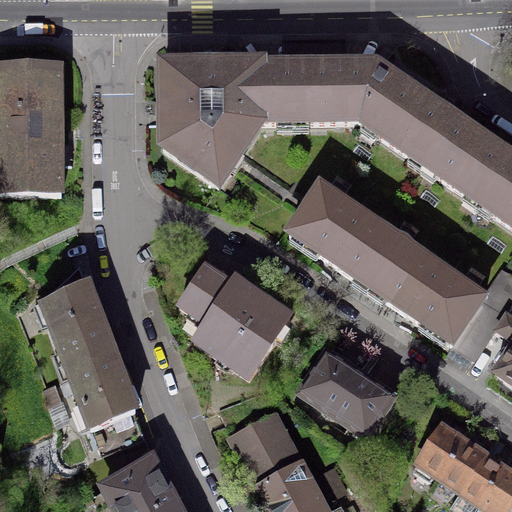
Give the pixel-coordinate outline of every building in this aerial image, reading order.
[(282,45),(282,71),(345,70),(345,44),(282,45)] [(359,139),(511,244),(511,168),(428,111),(368,70),(345,70),(320,70),(282,71),(203,71),(154,72),(154,120),(154,163),(220,206),(266,140),(359,139)] [(0,73),(0,199),(60,199),(60,136),(59,73),(0,73)] [(281,242),(367,297),(403,244),(317,189),(281,242)] [(367,297),(455,358),(491,306),(486,302),(403,244),(367,297)] [(205,328),(193,345),(249,383),(290,324),(234,285),(230,291),(226,289),(204,274),(179,310),(205,328)] [(511,352),(511,354),(491,385),(511,399),(511,279),(504,274),(486,302),(491,306),(455,358),(472,370),(493,340),(511,352)] [(82,281),(36,299),(91,434),(136,415),(110,351),(82,281)] [(331,352),(300,397),(366,442),(397,396),(364,374),(331,352)] [(329,511),(276,411),(226,437),(253,488),(265,511),(329,511)] [(451,436),(442,430),(417,468),(417,469),(414,474),(429,485),(433,479),(439,484),(465,446),(462,444),(466,438),(461,434),(455,430),(451,436)] [(469,448),(465,446),(439,484),(459,497),(485,459),(477,454),(481,448),(477,445),(473,442),(469,448)] [(92,485),(106,511),(185,511),(181,505),(152,452),(92,485)] [(459,497),(478,510),(504,473),(500,470),(504,464),(500,461),(496,458),(492,464),(485,459),(459,497)] [(510,511),(511,510),(511,468),(507,474),(504,473),(478,510),(477,511),(510,511)]
